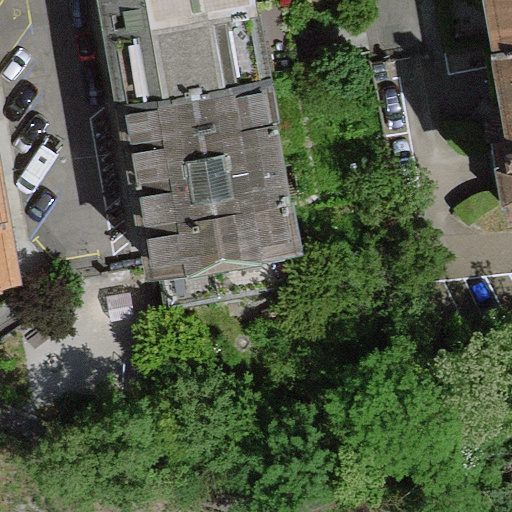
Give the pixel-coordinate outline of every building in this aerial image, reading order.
[(256,0),(107,0),(125,97),(269,74),(256,0)] [(511,0),(497,0),(504,39),(511,38),(511,0)] [(511,38),(504,39),(511,84),(511,135),(494,139),(505,202),(511,201),(511,38)] [(298,241),(269,74),(125,97),(155,266),(298,241)] [(0,265),(12,264),(0,195),(0,265)]
